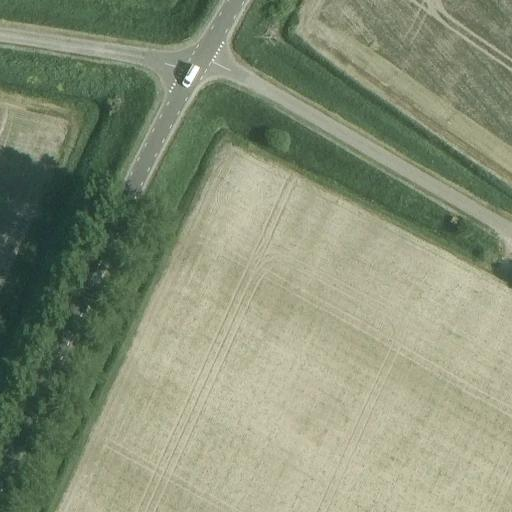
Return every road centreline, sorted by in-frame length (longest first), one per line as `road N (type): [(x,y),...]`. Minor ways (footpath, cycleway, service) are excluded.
road 1 (tertiary): [(0,492),(196,64)]
road 2 (unclassified): [(511,233),(239,76),(196,64)]
road 3 (unclassified): [(196,64),(0,40)]
